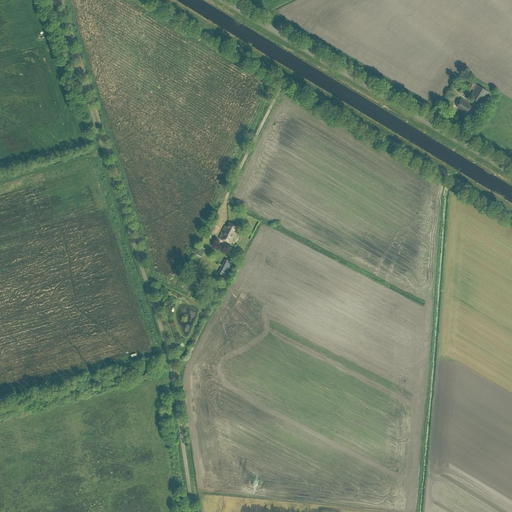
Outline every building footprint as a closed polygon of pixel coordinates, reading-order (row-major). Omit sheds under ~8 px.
[(489,92),(474,83),(467,95),(482,104),(489,92)] [(466,101),(461,98),(456,106),(462,110),(461,111),(467,115),(473,105),(466,101)] [(238,227),(229,222),(226,228),(225,227),(219,238),(230,244),(236,233),(235,233),(238,227)] [(216,226),(211,223),(206,234),(211,237),(216,226)] [(232,263),(225,259),(219,272),(226,276),(232,263)]
